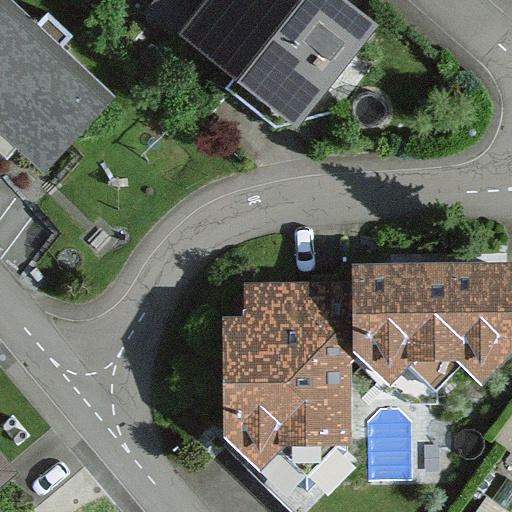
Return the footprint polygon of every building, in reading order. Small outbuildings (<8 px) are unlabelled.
[(129,105),(25,0),(0,0),(0,114),(58,173),(129,105)] [(379,31),(339,0),(210,0),(178,42),(297,135),(379,31)] [(350,361),(363,360),(389,385),(411,362),(438,388),(461,365),(482,385),(511,354),(511,327),(510,271),(347,277),(347,291),(350,361)] [(229,325),(229,432),(260,465),(281,445),(306,472),(332,448),(349,447),(350,361),(347,291),(250,292),(250,325),(229,325)] [(0,458),(0,501),(21,483),(0,458)]
